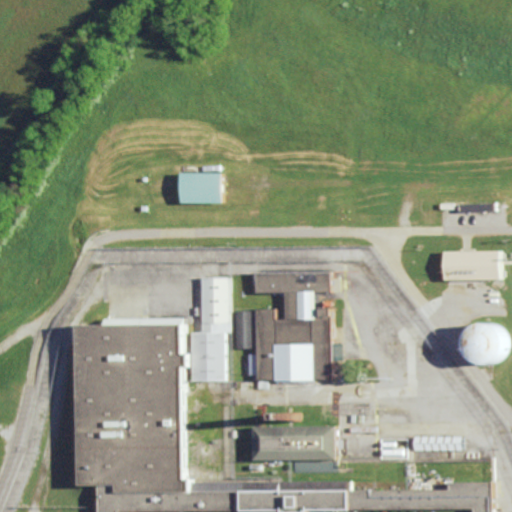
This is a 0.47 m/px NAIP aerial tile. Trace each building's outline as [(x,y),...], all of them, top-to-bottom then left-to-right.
[(228,201),(187,200),(188,169),(228,170),(228,174),(228,198),(228,201)] [(504,250),(448,251),(449,279),(504,279),(504,250)] [(338,290),(321,290),(321,298),(330,298),(335,298),(335,307),(338,307),(338,342),(344,342),(348,342),(348,359),(348,360),(346,360),(338,360),(338,378),(336,378),(335,378),(319,378),(319,383),(281,383),(281,378),(270,378),(270,388),(262,388),(262,379),(253,379),(253,378),(253,353),(262,353),(262,307),(282,307),(282,318),(291,318),(291,292),(262,292),(262,272),(262,271),(338,271),(338,290)] [(197,380),(197,353),(197,331),(205,331),(207,331),(206,276),(227,276),(234,276),(235,330),(235,331),(230,331),(230,380),(227,380),(223,380),(197,380)] [(241,347),(241,310),(257,310),(258,347),(241,347)] [(492,362),(491,362),(490,362),(489,362),(488,362),(487,362),(486,362),(485,361),(484,361),(483,361),(483,360),(482,360),(481,360),(480,359),(479,359),(479,358),(478,358),(478,357),(477,357),(476,356),(476,355),(475,355),(475,354),(474,354),(474,353),(473,353),(473,352),(473,351),(472,351),(472,350),(472,349),(471,348),(471,347),(471,346),(471,345),(470,344),(470,343),(470,342),(470,341),(470,340),(470,339),(471,339),(471,338),(471,337),(471,336),(471,335),(472,335),(472,334),(472,333),(473,333),(473,332),(473,331),(474,331),(474,330),(475,329),(475,328),(476,328),(476,327),(477,327),(477,326),(478,326),(479,325),(480,325),(480,324),(481,324),(482,324),(482,323),(483,323),(484,323),(484,322),(485,322),(486,322),(487,322),(488,322),(489,322),(489,321),(490,321),(491,321),(492,321),(493,322),(494,322),(495,322),(496,322),(497,322),(497,323),(498,323),(499,323),(500,323),(500,324),(501,324),(502,325),(503,325),(503,326),(504,326),(504,327),(505,327),(505,328),(506,328),(506,329),(507,329),(507,330),(508,330),(508,331),(508,332),(509,332),(509,333),(509,334),(510,334),(510,335),(510,336),(510,337),(511,337),(511,338),(511,339),(511,340),(511,341),(511,342),(511,343),(511,344),(511,345),(511,346),(510,347),(510,348),(510,349),(510,350),(509,350),(509,351),(508,352),(508,353),(507,354),(507,355),(506,355),(506,356),(505,356),(505,357),(504,357),(504,358),(503,358),(502,358),(502,359),(501,359),(501,360),(500,360),(499,360),(499,361),(498,361),(497,361),(496,361),(496,362),(495,362),(494,362),(493,362),(492,362)] [(191,329),(190,359),(196,360),(196,372),(191,372),(191,486),(196,486),(197,489),(225,489),(238,488),(356,487),(356,496),(410,496),(453,496),(453,489),(454,489),(495,489),(496,489),(496,511),(104,511),(104,492),(86,492),(85,329),(111,329),(191,329)] [(343,458),(343,460),(339,460),(339,462),(339,468),(339,471),(297,471),(297,460),(260,460),(260,435),(260,430),(260,426),(265,426),(268,426),(290,426),(294,426),(340,426),(343,426),(343,457),(343,458)] [(465,449),(418,449),(417,449),(417,448),(417,436),(464,436),(465,436),(465,449)] [(407,457),(406,457),(382,456),(382,439),(407,440),(407,457)]
